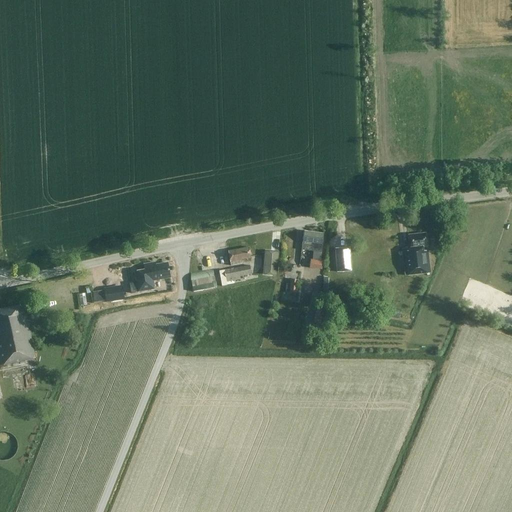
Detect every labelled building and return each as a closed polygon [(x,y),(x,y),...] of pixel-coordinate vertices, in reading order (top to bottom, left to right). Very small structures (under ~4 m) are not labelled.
[(322,246),(324,234),(304,231),(301,250),(321,253),(322,246)] [(422,247),(427,246),(425,234),(408,235),(409,248),(402,249),(405,276),(430,273),(427,251),(423,251),(422,247)] [(251,262),(249,248),(228,252),(231,266),(251,262)] [(322,260),(310,259),(309,268),(321,269),(322,260)] [(153,281),(170,278),(167,263),(155,265),(155,262),(144,265),(145,271),(135,273),(136,283),(129,284),(131,294),(138,292),(155,289),(153,281)] [(250,266),(218,272),(220,283),(240,278),(240,277),(251,274),(250,266)] [(194,292),(216,287),(213,270),(190,275),(194,292)] [(298,280),(290,279),(289,293),(296,294),(298,280)] [(106,302),(118,301),(116,288),(105,290),(106,302)] [(106,302),(105,290),(92,292),(93,304),(106,302)] [(0,363),(0,366),(3,365),(3,366),(33,360),(33,359),(35,359),(24,304),(0,308),(0,363)]
